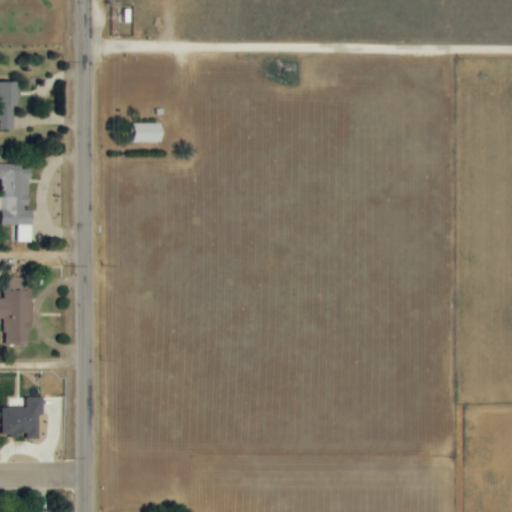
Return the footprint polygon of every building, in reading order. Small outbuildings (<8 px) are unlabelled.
[(7,83),(0,82),(0,130),(8,131),(7,83)] [(153,144),(153,124),(125,124),(125,144),(153,144)] [(0,225),(13,226),(13,242),(27,243),(27,211),(23,211),(24,166),(0,165),(0,225)] [(0,345),(26,345),(25,291),(22,291),(21,278),(0,278),(0,286),(0,299),(0,345)] [(2,407),(2,436),(17,436),(17,434),(27,433),(27,439),(41,439),(41,397),(26,397),(26,407),(2,407)]
